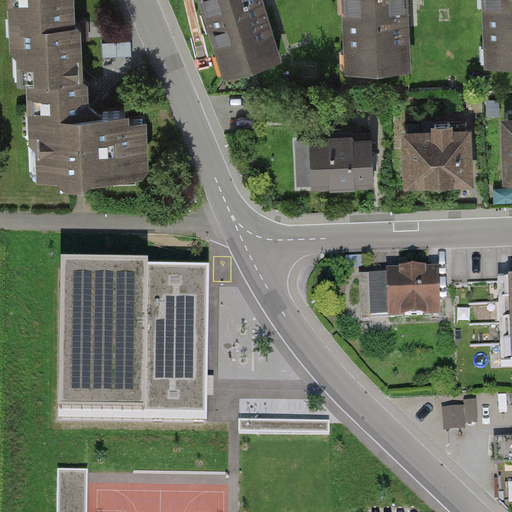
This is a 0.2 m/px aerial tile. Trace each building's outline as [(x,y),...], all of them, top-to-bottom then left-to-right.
[(75,0),(4,0),(9,84),(23,84),(79,81),(75,0)] [(262,0),(196,0),(220,75),(280,56),(262,0)] [(345,0),(349,68),(409,66),(407,25),(406,0),(345,0)] [(511,0),(485,0),(488,62),(511,60),(511,0)] [(84,80),(79,81),(23,84),(28,181),(145,175),(142,114),(86,117),(84,80)] [(511,118),(498,119),(500,184),(511,183),(511,118)] [(469,128),(401,130),(403,189),(471,186),(469,128)] [(372,135),(308,137),(310,194),(374,191),(372,135)] [(150,273),(64,272),(62,420),(148,421),(209,421),(209,386),(210,273),(202,273),(150,273)] [(435,273),(385,273),(386,324),(436,323),(435,273)] [(511,282),(501,283),(504,369),(511,369),(511,282)] [(466,407),(444,408),(446,435),(468,433),(468,425),(480,424),(478,400),(465,401),(466,407)] [(330,423),(240,422),(240,434),(330,435),(330,423)] [(58,473),(57,511),(87,511),(88,473),(58,473)]
